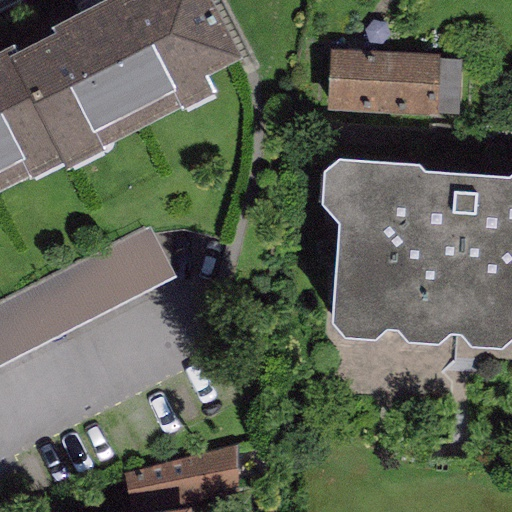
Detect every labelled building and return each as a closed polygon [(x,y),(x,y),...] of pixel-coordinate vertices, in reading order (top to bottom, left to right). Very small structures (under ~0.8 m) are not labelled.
[(56,51),(9,76),(60,176),(67,189),(215,113),(204,92),(241,73),(203,0),(148,0),(131,9),(129,4),(52,43),(56,51)] [(438,59),(328,55),(326,116),(436,121),(436,117),(438,65),(438,59)] [(0,206),(60,176),(9,76),(4,65),(0,66),(0,206)] [(460,66),(438,65),(436,117),(457,118),(460,66)] [(417,179),(339,175),(322,188),(320,221),(338,240),(331,341),(342,356),(373,358),(385,347),(396,347),(405,360),(435,363),(450,352),(460,352),(469,364),(499,365),(511,355),(511,354),(511,187),(506,194),(423,189),(417,179)] [(147,229),(0,302),(0,366),(173,280),(147,229)] [(233,450),(152,467),(158,511),(162,511),(237,498),(233,450)]
